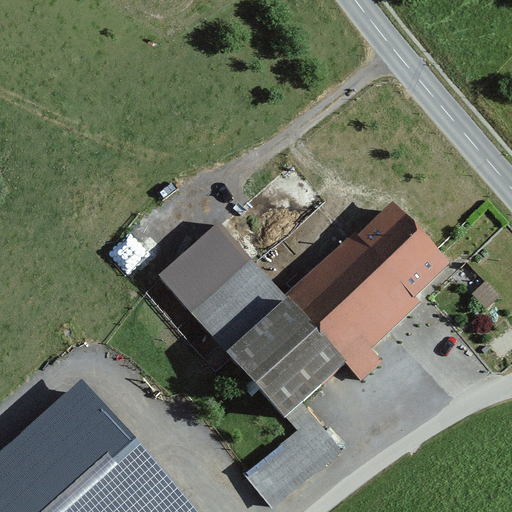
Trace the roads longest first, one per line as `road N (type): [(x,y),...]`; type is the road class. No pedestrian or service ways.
road 1 (track): [(395,50),(290,141),(253,157),(179,163),(98,136)]
road 2 (secondary): [(354,0),(511,188)]
road 3 (residential): [(511,386),(444,418),(317,511)]
